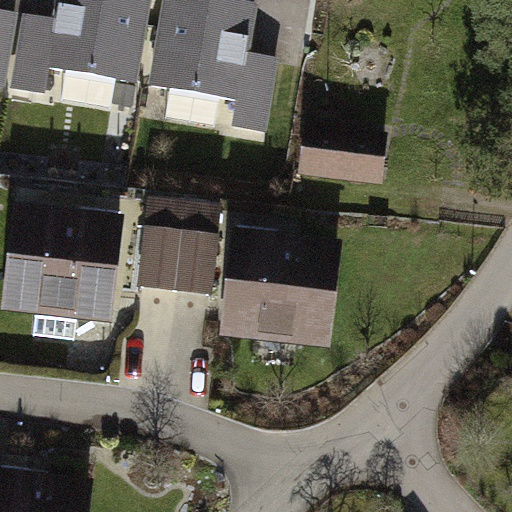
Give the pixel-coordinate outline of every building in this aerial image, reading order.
[(148,0),(62,0),(58,27),(28,22),(18,87),(43,91),(46,68),(135,83),(148,0)] [(254,10),(195,0),(170,0),(156,86),(241,101),(237,126),(265,131),(276,65),(246,60),(254,10)] [(0,84),(2,84),(12,21),(0,18),(0,84)] [(396,137),(309,129),(304,173),(392,181),(396,137)] [(126,224),(24,210),(11,302),(114,316),(126,224)] [(213,239),(149,233),(145,287),(208,292),(213,239)] [(335,252),(228,239),(217,326),(324,339),(335,252)] [(88,511),(91,493),(0,481),(0,511),(88,511)]
